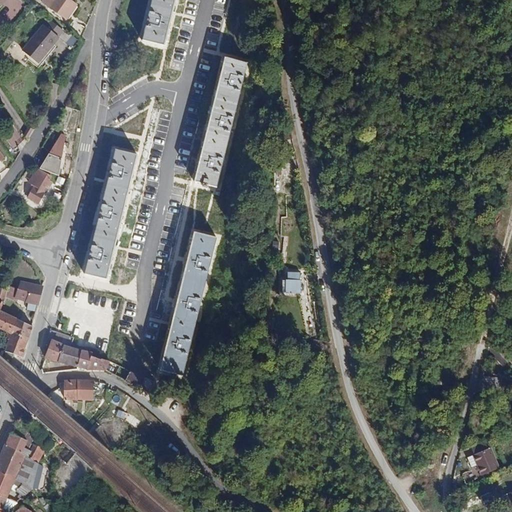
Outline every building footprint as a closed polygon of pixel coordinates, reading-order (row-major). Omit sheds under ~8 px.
[(69,0),(53,0),(50,6),(66,19),(76,5),(69,0)] [(153,0),(144,42),(165,47),(176,0),(153,0)] [(67,27),(81,39),(81,38),(86,27),(74,18),(67,27)] [(59,37),(44,25),(23,51),(38,63),(59,37)] [(217,188),(248,65),(225,59),(195,182),(217,188)] [(61,134),(40,168),(59,175),(66,136),(61,134)] [(108,280),(138,157),(115,151),(85,274),(108,280)] [(28,197),(39,203),(45,193),(44,192),(47,187),(49,188),(52,183),(49,181),(52,176),(44,171),(35,187),(34,186),(28,197)] [(184,376),(217,239),(195,234),(162,370),(184,376)] [(300,294),(301,276),(288,276),(288,293),(300,294)] [(19,289),(8,285),(6,289),(5,295),(16,300),(16,299),(28,302),(27,303),(38,305),(44,288),(32,284),(21,281),(19,289)] [(17,319),(0,310),(5,295),(6,289),(0,287),(0,329),(8,333),(10,327),(14,328),(17,319)] [(33,326),(17,319),(14,328),(13,331),(29,339),(33,326)] [(5,352),(22,356),(29,339),(13,331),(10,339),(5,352)] [(58,332),(54,341),(65,346),(71,348),(74,338),(58,332)] [(54,341),(47,360),(59,363),(65,346),(54,341)] [(59,363),(78,367),(82,351),(71,348),(65,346),(59,363)] [(93,354),(82,351),(78,367),(89,370),(91,362),(90,361),(92,357),(93,354)] [(101,360),(92,357),(90,361),(91,362),(89,370),(106,371),(110,362),(102,359),(101,360)] [(139,390),(145,379),(130,372),(125,382),(139,390)] [(477,396),(496,393),(500,379),(481,377),(477,396)] [(152,392),(156,384),(147,379),(143,387),(152,392)] [(64,401),(76,402),(77,400),(77,382),(65,381),(64,401)] [(93,395),(93,383),(77,382),(77,400),(93,400),(93,395)] [(23,449),(27,441),(12,434),(6,446),(38,463),(45,450),(33,444),(30,452),(23,449)] [(492,449),(489,442),(475,446),(477,453),(471,455),(474,465),(480,464),(483,474),(500,468),(492,449)] [(24,484),(32,489),(38,463),(6,446),(0,460),(0,472),(16,480),(24,484)] [(494,448),(492,449),(500,468),(501,468),(494,448)] [(0,495),(8,499),(16,480),(0,472),(0,495)] [(17,491),(23,497),(32,489),(24,484),(17,491)] [(511,511),(511,491),(511,492),(510,490),(502,495),(509,511),(511,511)] [(3,510),(7,511),(16,503),(8,499),(3,510)]
